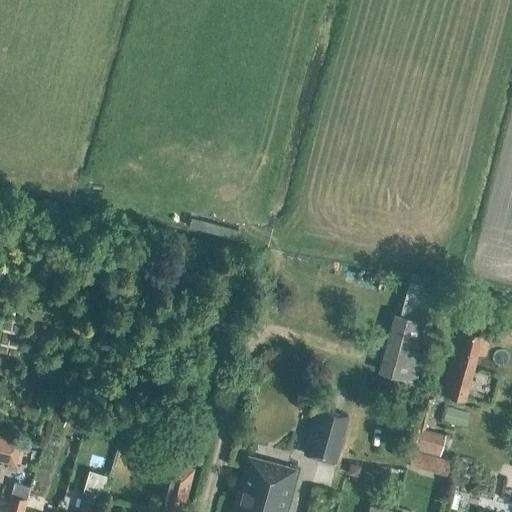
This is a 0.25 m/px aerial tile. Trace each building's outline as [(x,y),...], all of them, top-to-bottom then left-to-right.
[(389,284),(394,267),(360,257),(355,275),(389,284)] [(407,298),(425,304),(435,277),(417,271),(407,298)] [(394,313),(378,370),(385,372),(383,382),(412,390),(430,322),(434,308),(404,300),(400,314),(394,313)] [(484,354),(489,338),(458,329),(441,392),(465,399),(477,352),(484,354)] [(336,462),(349,416),(316,407),(303,453),(336,462)] [(68,410),(63,425),(76,429),(80,414),(68,410)] [(425,426),(422,437),(442,441),(445,430),(425,426)] [(0,459),(15,462),(20,439),(0,434),(0,459)] [(409,463),(422,466),(425,454),(412,451),(409,463)] [(248,455),(233,507),(236,507),(235,511),(283,511),(296,468),(248,455)] [(170,462),(157,511),(182,511),(194,468),(170,462)] [(100,496),(106,475),(89,469),(83,490),(86,491),(80,511),(94,511),(99,495),(100,496)] [(11,494),(5,511),(22,511),(26,498),(30,486),(14,482),(11,494)]
